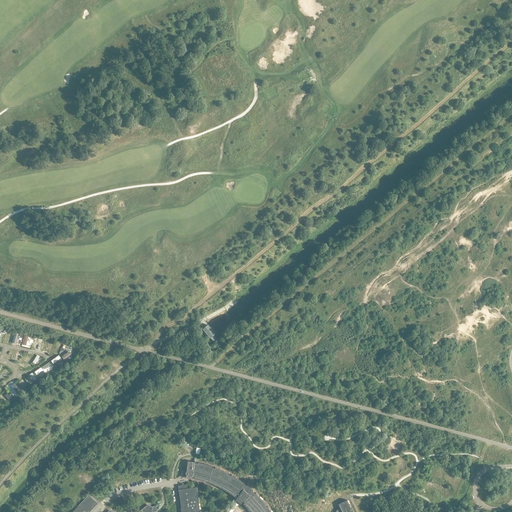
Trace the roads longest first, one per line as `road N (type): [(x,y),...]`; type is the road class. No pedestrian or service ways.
road 1 (track): [(511,42),(151,346)]
road 2 (unknown): [(511,168),(473,188),(372,283),(357,347),(359,370),(378,381),(417,374),(474,390),(511,444)]
road 3 (track): [(210,367),(511,116)]
road 4 (track): [(508,0),(477,35),(452,43),(442,62),(377,93),(344,128),(326,131)]
